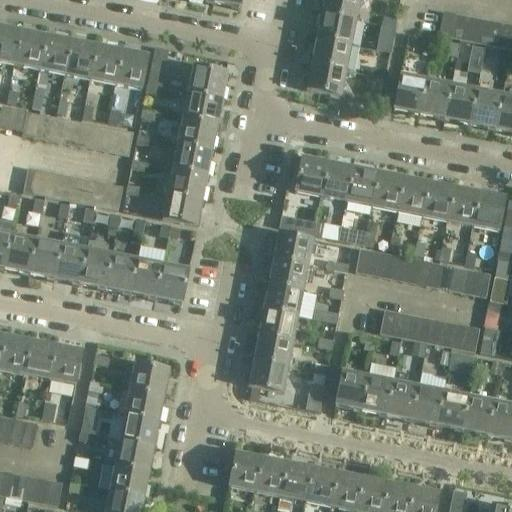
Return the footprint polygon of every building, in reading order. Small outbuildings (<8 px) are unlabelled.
[(239,10),(241,0),(214,0),(213,5),(239,10)] [(323,0),(321,16),(356,23),(360,0),(323,0)] [(450,41),(454,17),(442,15),(438,39),(450,41)] [(316,41),(347,48),(351,48),(356,23),(321,16),(316,41)] [(454,17),(450,41),(461,43),(466,20),(454,17)] [(383,19),(381,28),(395,31),(396,22),(383,19)] [(466,20),(461,43),(473,45),(477,22),(466,20)] [(477,22),(473,45),(485,48),(489,24),(477,22)] [(489,24),(485,48),(496,50),(501,26),(489,24)] [(511,28),(501,26),(496,50),(508,52),(511,32),(511,28)] [(0,29),(0,66),(13,69),(19,34),(0,29)] [(19,34),(13,69),(38,74),(45,39),(19,34)] [(45,39),(38,74),(63,79),(70,44),(45,39)] [(424,40),(421,54),(431,56),(433,42),(424,40)] [(351,48),(347,48),(316,41),(311,66),(346,73),(351,48)] [(89,84),(96,49),(70,44),(63,79),(89,84)] [(377,44),(375,54),(390,56),(391,47),(377,44)] [(449,45),(447,59),(456,60),(459,47),(449,45)] [(114,89),(121,54),(96,49),(89,84),(114,89)] [(471,49),(469,62),(482,64),(484,52),(474,50),(471,49)] [(151,61),(149,70),(164,73),(169,53),(153,50),(151,61)] [(140,94),(147,59),(121,54),(114,89),(140,94)] [(500,55),(497,69),(507,70),(509,57),(500,55)] [(346,73),(311,66),(306,93),(341,100),(346,73)] [(226,76),(191,69),(186,95),(221,102),(226,76)] [(373,70),(371,79),(385,82),(386,72),(373,70)] [(399,77),(393,111),(419,117),(426,82),(399,77)] [(444,122),(451,87),(426,82),(419,117),(444,122)] [(146,87),(144,96),(158,99),(160,90),(146,87)] [(469,127),(476,92),(451,87),(444,122),(469,127)] [(35,92),(31,112),(40,114),(44,94),(35,92)] [(495,132),(502,97),(476,92),(469,127),(495,132)] [(8,93),(5,107),(15,109),(18,95),(8,93)] [(221,102),(186,95),(181,121),(216,127),(221,102)] [(366,105),(380,108),(381,99),(368,96),(366,105)] [(511,135),(511,98),(502,97),(495,132),(511,135)] [(59,103),(56,117),(65,119),(68,105),(59,103)] [(84,108),(81,122),(90,124),(93,110),(84,108)] [(0,113),(0,130),(22,135),(26,115),(1,110),(0,113)] [(109,113),(106,127),(116,128),(118,115),(109,113)] [(141,113),(139,122),(153,124),(155,115),(141,113)] [(26,115),(22,135),(21,139),(33,141),(38,117),(26,115)] [(38,117),(33,141),(44,143),(49,119),(38,117)] [(49,119),(44,143),(56,145),(61,122),(49,119)] [(216,127),(181,121),(176,146),(201,150),(211,152),(216,127)] [(61,122),(56,145),(68,148),(73,124),(61,122)] [(73,124),(68,148),(80,150),(84,126),(73,124)] [(84,126),(80,150),(91,152),(96,129),(84,126)] [(96,129),(91,152),(103,155),(108,131),(96,129)] [(108,131),(103,155),(117,157),(121,134),(108,131)] [(121,134),(117,157),(128,159),(132,136),(121,134)] [(136,138),(134,147),(148,150),(150,140),(136,138)] [(211,152),(201,150),(176,146),(171,171),(185,174),(206,178),(211,152)] [(321,201),(328,166),(301,161),(294,196),(321,201)] [(131,163),(129,172),(143,175),(145,166),(131,163)] [(345,206),(346,202),(352,171),(328,166),(321,201),(345,206)] [(34,198),(39,174),(27,171),(22,195),(34,198)] [(206,178),(185,174),(171,171),(166,196),(201,203),(206,178)] [(371,211),(371,207),(377,176),(352,171),(346,202),(345,206),(371,211)] [(39,174),(34,198),(46,200),(50,176),(39,174)] [(50,176),(46,200),(57,202),(62,178),(50,176)] [(377,176),(371,207),(371,211),(396,216),(403,181),(377,176)] [(62,178),(57,202),(69,205),(74,181),(62,178)] [(74,181),(69,205),(81,207),(86,183),(74,181)] [(422,221),(425,201),(428,186),(403,181),(396,216),(422,221)] [(86,183),(81,207),(93,209),(97,185),(86,183)] [(97,185),(93,209),(104,212),(109,188),(97,185)] [(447,226),(452,198),(454,191),(428,186),(425,201),(422,221),(447,226)] [(109,188),(104,212),(117,214),(122,190),(109,188)] [(126,188),(124,197),(138,200),(140,191),(126,188)] [(471,230),(472,227),(478,195),(454,191),(452,198),(447,226),(471,230)] [(497,236),(504,200),(478,195),(472,227),(471,230),(497,236)] [(161,222),(196,229),(201,203),(166,196),(161,222)] [(9,197),(6,210),(16,212),(18,198),(9,197)] [(34,202),(31,215),(41,217),(43,204),(34,202)] [(59,206),(56,220),(66,222),(68,208),(59,206)] [(84,211),(82,225),(91,227),(94,213),(84,211)] [(109,217),(107,230),(117,232),(119,218),(109,217)] [(281,219),(278,232),(287,234),(290,234),(292,221),(290,220),(281,219)] [(142,237),(145,223),(135,221),(132,235),(142,237)] [(160,226),(157,240),(167,242),(170,228),(160,226)] [(324,227),(321,241),(337,244),(340,230),(324,227)] [(511,230),(502,229),(501,238),(511,240),(511,230)] [(170,230),(168,239),(177,241),(179,232),(170,230)] [(337,244),(346,246),(349,232),(340,230),(337,244)] [(0,234),(0,270),(4,271),(11,236),(0,234)] [(356,234),(354,247),(363,249),(365,235),(356,234)] [(363,249),(372,251),(375,237),(365,235),(363,249)] [(29,277),(32,262),(36,241),(11,236),(4,271),(29,277)] [(133,236),(131,245),(139,247),(141,238),(133,236)] [(313,244),(278,237),(273,262),(308,269),(313,244)] [(388,254),(397,256),(400,242),(390,240),(388,254)] [(54,282),(59,257),(61,246),(36,241),(32,262),(29,277),(54,282)] [(413,259),(422,260),(425,246),(415,245),(413,259)] [(79,286),(80,283),(86,251),(61,246),(59,257),(54,282),(79,286)] [(441,250),(438,264),(448,265),(450,252),(441,250)] [(86,251),(80,283),(79,286),(104,291),(111,256),(86,251)] [(359,252),(354,276),(485,301),(489,278),(359,252)] [(498,254),(496,264),(510,266),(511,257),(498,254)] [(466,255),(463,268),(473,270),(475,256),(466,255)] [(111,256),(104,291),(130,296),(136,261),(111,256)] [(136,261),(130,296),(155,301),(162,266),(136,261)] [(268,287),(299,294),(303,294),(308,269),(273,262),(268,287)] [(328,264),(326,273),(346,277),(348,268),(328,264)] [(181,307),(188,271),(162,266),(155,301),(181,307)] [(303,294),(299,294),(268,287),(263,313),(298,320),(303,294)] [(329,291),(327,300),(341,302),(343,293),(329,291)] [(491,293),(489,305),(502,308),(505,308),(507,301),(508,296),(491,293)] [(488,305),(486,314),(500,317),(502,308),(489,305),(488,305)] [(298,320),(263,313),(258,339),(293,346),(298,320)] [(384,313),(379,337),(474,356),(479,332),(384,313)] [(336,328),(338,319),(314,314),(312,323),(336,328)] [(5,339),(0,361),(0,374),(23,379),(30,344),(5,339)] [(293,346),(258,339),(253,364),(288,371),(293,346)] [(362,353),(372,355),(375,341),(365,339),(362,353)] [(318,350),(332,353),(333,344),(319,341),(318,350)] [(30,344),(23,379),(48,384),(55,349),(30,344)] [(390,344),(388,357),(397,359),(400,346),(390,344)] [(412,348),(410,358),(423,360),(426,347),(413,345),(412,348)] [(480,345),(478,357),(493,359),(495,347),(480,345)] [(74,389),(81,354),(55,349),(48,384),(74,389)] [(442,353),(439,367),(448,369),(451,355),(442,353)] [(94,358),(92,367),(106,370),(108,361),(94,358)] [(462,359),(459,376),(472,378),(475,361),(464,359),(462,359)] [(492,363),(489,377),(498,379),(501,365),(492,363)] [(288,371),(253,364),(248,389),(283,396),(288,371)] [(168,373),(133,366),(128,392),(163,399),(168,373)] [(314,366),(313,375),(326,378),(328,369),(314,366)] [(341,373),(334,408),(361,413),(368,379),(341,373)] [(386,418),(393,383),(368,379),(361,413),(386,418)] [(410,423),(412,417),(417,388),(393,383),(386,418),(410,423)] [(89,384),(86,398),(97,400),(100,401),(102,387),(89,384)] [(436,428),(437,422),(442,393),(417,388),(412,417),(410,423),(436,428)] [(123,417),(126,418),(158,424),(163,399),(128,392),(123,417)] [(442,393),(437,422),(436,428),(461,433),(467,402),(468,398),(442,393)] [(468,398),(467,402),(461,433),(486,438),(492,406),(493,403),(468,398)] [(511,406),(493,403),(492,406),(486,438),(511,443),(511,438),(511,406)] [(306,404),(305,413),(311,414),(318,415),(320,406),(306,404)] [(17,405),(15,419),(24,421),(27,407),(17,405)] [(40,424),(51,426),(55,408),(44,406),(40,424)] [(84,410),(82,422),(96,425),(99,413),(84,410)] [(118,442),(121,443),(153,449),(158,424),(126,418),(123,417),(118,442)] [(0,419),(0,444),(7,446),(12,422),(0,419)] [(12,422),(7,446),(19,448),(23,425),(12,422)] [(23,425),(19,448),(31,451),(36,427),(23,425)] [(79,434),(77,444),(91,446),(93,437),(79,434)] [(113,468),(116,468),(148,475),(153,449),(121,443),(118,442),(113,468)] [(234,456),(227,491),(254,496),(261,461),(234,456)] [(74,460),(72,469),(86,472),(88,463),(74,460)] [(261,461),(254,496),(279,501),(286,466),(261,461)] [(286,466),(279,501),(304,506),(311,471),(286,466)] [(108,493),(110,493),(143,500),(148,475),(116,468),(113,468),(108,493)] [(311,471),(304,506),(329,511),(336,476),(311,471)] [(1,475),(0,482),(0,499),(4,500),(5,500),(9,501),(13,477),(1,475)] [(336,476),(329,511),(335,511),(355,511),(361,481),(336,476)] [(13,477),(9,501),(20,503),(25,479),(13,477)] [(25,479),(20,503),(21,504),(32,506),(37,482),(25,479)] [(381,511),(387,486),(361,481),(355,511),(381,511)] [(37,482),(32,506),(44,508),(49,484),(37,482)] [(49,484),(44,508),(57,510),(61,487),(49,484)] [(69,485),(67,494),(81,497),(83,488),(69,485)] [(387,486),(381,511),(407,511),(411,494),(412,491),(387,486)] [(412,491),(411,494),(407,511),(434,511),(438,496),(412,491)] [(103,511),(140,511),(143,500),(110,493),(108,493),(103,511)] [(5,500),(4,507),(20,510),(21,504),(20,503),(9,501),(5,500)]
